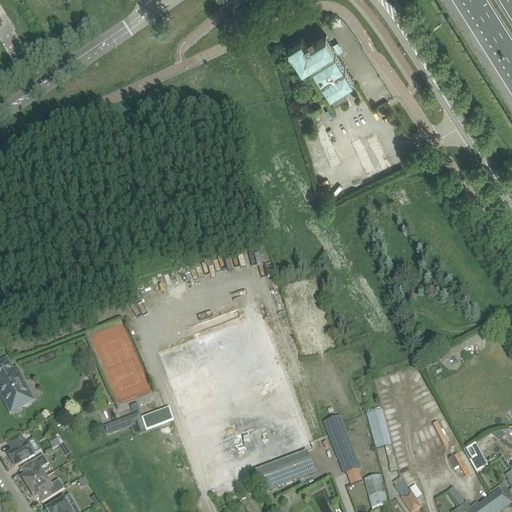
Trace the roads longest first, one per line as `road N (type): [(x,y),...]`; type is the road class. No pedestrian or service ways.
road 1 (tertiary): [(0,114),(156,6)]
road 2 (secondary): [(465,130),(381,0)]
road 3 (residential): [(374,54),(435,141),(465,130)]
